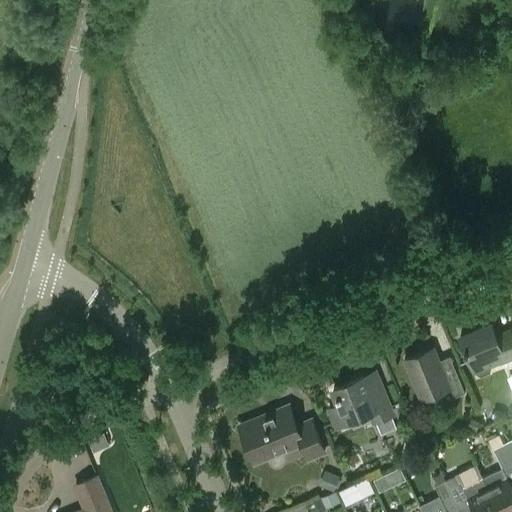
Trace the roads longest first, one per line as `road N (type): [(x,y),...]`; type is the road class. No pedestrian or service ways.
road 1 (unclassified): [(173,389),(511,246)]
road 2 (tertiary): [(85,65),(23,269)]
road 3 (residential): [(10,511),(40,455),(107,415),(173,389)]
road 4 (unclassified): [(173,389),(125,321),(88,288),(52,276)]
road 5 (unclassified): [(220,511),(173,389)]
